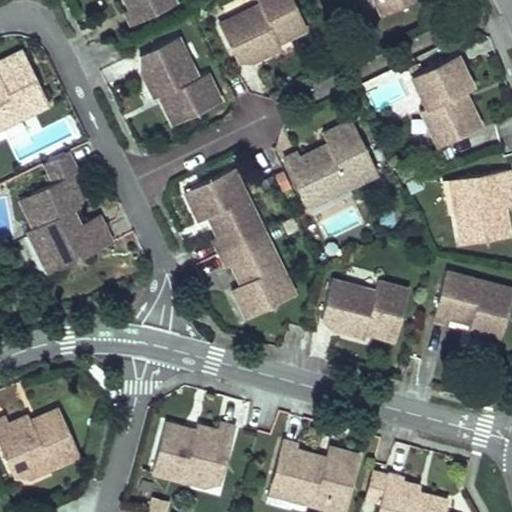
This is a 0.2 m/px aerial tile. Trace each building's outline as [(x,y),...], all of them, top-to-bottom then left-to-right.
[(132,24),(175,3),(174,0),(134,0),(136,4),(129,8),(125,10),(132,24)] [(218,24),(236,60),(249,53),(252,59),(280,46),(278,41),(275,35),(285,30),(288,36),(307,27),(293,0),(257,0),(259,3),(245,10),(248,18),(233,25),(229,18),(218,24)] [(385,0),(374,0),(382,14),(390,10),(385,0)] [(422,0),(382,16),(388,33),(429,17),(422,0)] [(385,0),(390,10),(411,0),(385,0)] [(245,10),(229,18),(233,25),(248,18),(245,10)] [(285,30),(275,35),(278,41),(288,36),(285,30)] [(141,52),(148,65),(141,68),(155,96),(159,94),(166,91),(171,102),(164,105),(173,123),(221,101),(206,71),(197,76),(190,62),(183,65),(176,49),(183,46),(177,35),(141,52)] [(176,49),(183,65),(190,62),(183,46),(176,49)] [(22,49),(0,60),(0,78),(1,81),(0,81),(0,126),(49,103),(22,49)] [(447,142),(481,125),(470,104),(464,107),(457,93),(464,90),(472,86),(456,52),(411,75),(427,107),(421,110),(431,130),(439,126),(447,142)] [(457,93),(464,107),(470,104),(464,90),(457,93)] [(166,91),(159,94),(164,105),(171,102),(166,91)] [(314,190),(329,195),(377,172),(351,118),(322,132),(327,143),(330,150),(321,154),(310,151),(300,156),(298,151),(283,158),(302,196),(314,190)] [(431,130),(439,146),(447,142),(439,126),(431,130)] [(327,143),(310,151),(321,154),(330,150),(327,143)] [(43,161),(53,181),(19,198),(33,226),(27,229),(48,272),(111,241),(97,213),(79,222),(72,225),(66,212),(72,209),(85,202),(71,172),(76,169),(66,150),(43,161)] [(219,251),(263,230),(232,167),(184,190),(199,220),(207,216),(214,212),(224,232),(217,235),(212,237),(219,251)] [(455,212),(460,242),(508,234),(505,213),(500,214),(498,206),(509,204),(506,185),(509,185),(507,168),(456,177),(461,210),(455,212)] [(449,178),(455,212),(461,210),(456,177),(449,178)] [(302,196),(306,206),(329,195),(314,190),(302,196)] [(354,208),(324,218),(328,233),(359,223),(354,208)] [(66,212),(72,225),(79,222),(72,209),(66,212)] [(214,212),(207,216),(217,235),(224,232),(214,212)] [(294,293),(263,230),(219,251),(226,266),(231,263),(238,260),(247,279),(240,283),(231,287),(246,317),(294,293)] [(238,260),(231,263),(240,283),(247,279),(238,260)] [(499,341),(511,291),(511,288),(444,271),(432,318),(448,322),(449,317),(451,310),(471,315),(469,322),(467,332),(499,341)] [(330,278),(320,317),(333,320),(332,327),(362,335),(363,331),(365,324),(376,327),(374,333),(395,339),(408,289),(377,280),(374,290),(359,286),(357,294),(340,289),(342,281),(330,278)] [(359,286),(342,281),(340,289),(357,294),(359,286)] [(471,315),(451,310),(449,317),(469,322),(471,315)] [(376,327),(365,324),(363,331),(374,333),(376,327)] [(0,417),(0,446),(12,474),(45,459),(48,467),(79,453),(58,407),(38,415),(40,420),(32,424),(30,419),(27,414),(8,422),(5,415),(0,417)] [(38,415),(30,419),(32,424),(40,420),(38,415)] [(185,471),(220,481),(234,426),(218,422),(216,429),(196,423),(194,429),(193,434),(183,432),(185,427),(164,421),(151,470),(183,479),(185,471)] [(289,507),(292,498),(344,511),(359,453),(340,449),(327,445),(324,456),(322,464),(312,461),(306,452),(295,449),(296,444),(281,440),(270,481),(267,491),(265,500),(289,507)] [(324,456),(306,452),(312,461),(322,464),(324,456)] [(45,459),(12,474),(28,476),(48,467),(45,459)] [(378,501),(375,511),(443,511),(447,499),(426,494),(425,498),(416,496),(419,485),(401,480),(402,477),(370,469),(363,497),(378,501)] [(185,471),(183,479),(203,484),(220,481),(185,471)] [(148,511),(163,511),(166,503),(150,499),(147,511),(148,511)]
